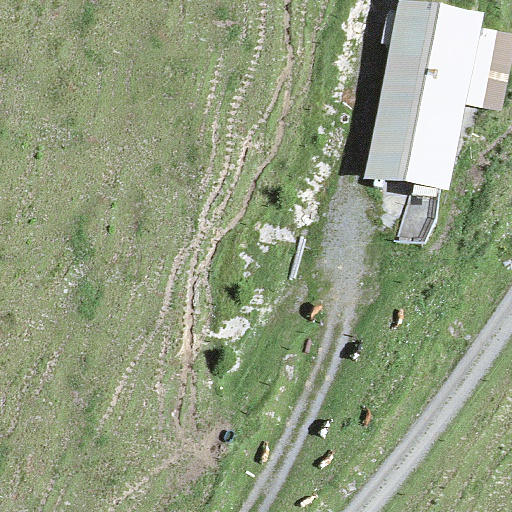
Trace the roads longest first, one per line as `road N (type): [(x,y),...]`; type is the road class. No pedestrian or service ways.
road 1 (track): [(251,511),(331,351),(347,220)]
road 2 (track): [(360,511),(511,312)]
